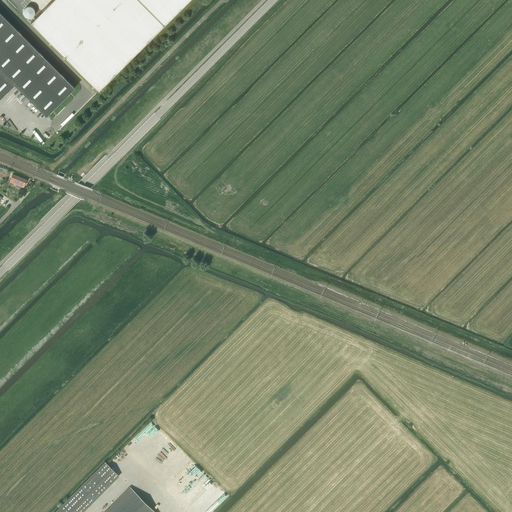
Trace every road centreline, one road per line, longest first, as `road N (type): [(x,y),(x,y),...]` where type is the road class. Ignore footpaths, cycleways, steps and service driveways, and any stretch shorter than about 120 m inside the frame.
road 1 (unclassified): [(273,0),(0,272)]
road 2 (track): [(50,170),(222,0)]
